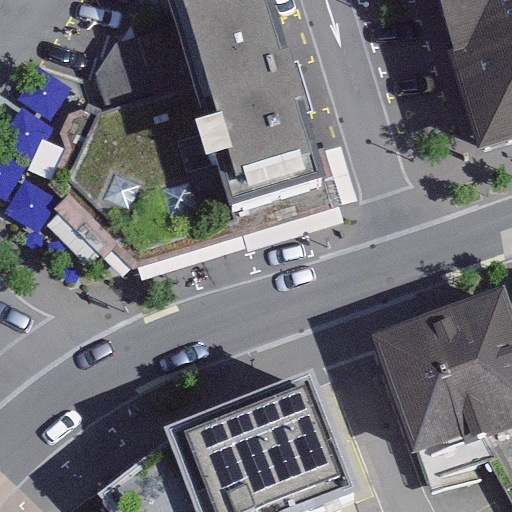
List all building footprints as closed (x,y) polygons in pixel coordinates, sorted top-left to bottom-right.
[(262,0),(155,0),(172,31),(147,40),(161,98),(105,118),(82,113),(70,117),(62,137),(66,149),(52,188),(65,201),(56,214),(107,260),(118,245),(139,264),(332,208),(262,0)] [(511,0),(435,0),(487,161),(511,153),(511,0)] [(511,317),(502,291),(370,338),(415,456),(424,453),(462,441),(466,450),(511,432),(511,317)] [(333,511),(358,503),(311,378),(212,415),(167,432),(168,448),(104,498),(114,511),(333,511)] [(462,441),(424,453),(433,496),(480,482),(481,468),(496,465),(511,494),(511,432),(466,450),(462,441)]
